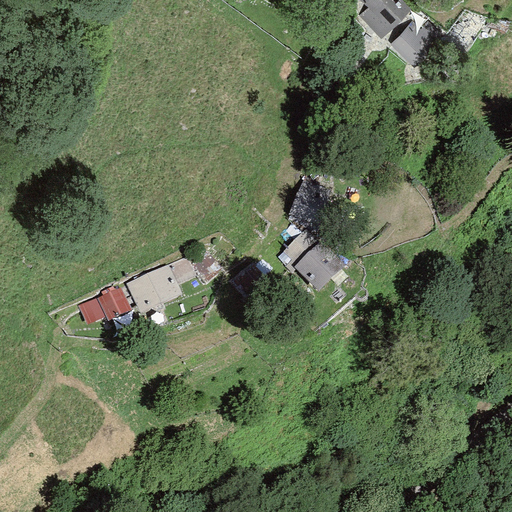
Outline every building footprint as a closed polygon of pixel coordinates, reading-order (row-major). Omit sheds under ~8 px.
[(376,0),(369,7),(360,16),(381,38),(410,9),(401,0),(376,0)] [(418,17),(388,44),(412,71),(442,43),(418,17)] [(331,190),(304,179),(287,220),(314,231),(331,190)] [(317,248),(294,272),(319,295),(342,271),(317,248)] [(192,258),(174,267),(184,287),(202,278),(192,258)] [(167,266),(125,286),(140,318),(182,298),(167,266)] [(102,297),(77,307),(86,327),(106,318),(109,325),(131,315),(121,290),(116,293),(113,287),(100,293),(102,297)]
